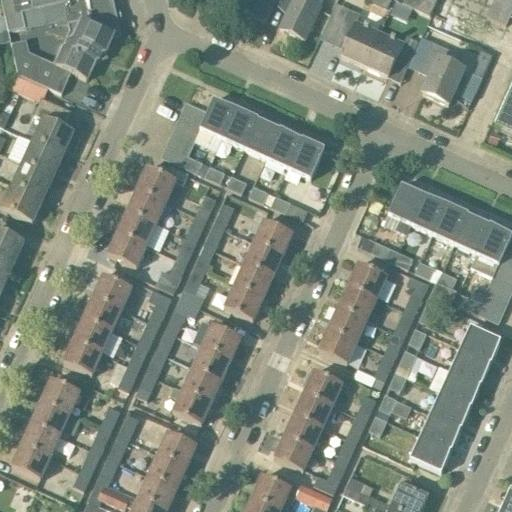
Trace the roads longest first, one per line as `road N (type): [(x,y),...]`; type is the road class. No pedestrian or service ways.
road 1 (residential): [(211,511),(383,137)]
road 2 (residential): [(0,389),(159,35)]
road 3 (residential): [(383,137),(159,35)]
road 4 (residential): [(511,193),(383,137)]
road 5 (residential): [(462,511),(511,399)]
